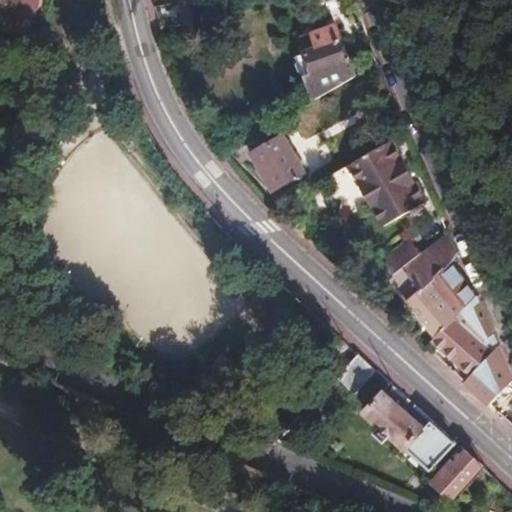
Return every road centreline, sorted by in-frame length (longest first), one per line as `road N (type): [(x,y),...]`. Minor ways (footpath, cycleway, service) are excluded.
road 1 (tertiary): [(511,458),(297,265),(207,172),(163,118),(134,49),(125,0)]
road 2 (residential): [(0,347),(397,511)]
road 3 (residential): [(511,338),(370,0)]
road 4 (track): [(0,404),(246,511)]
